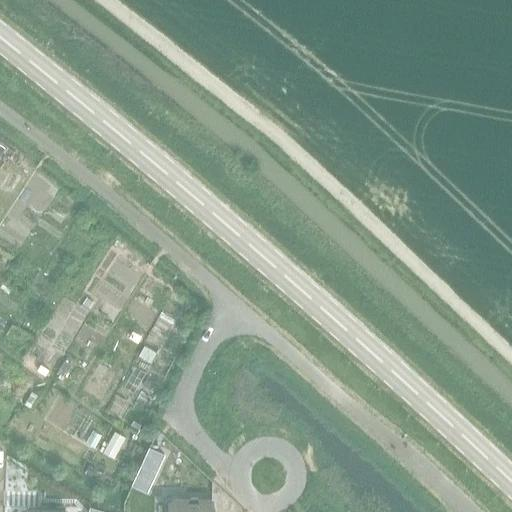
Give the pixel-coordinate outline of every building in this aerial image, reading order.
[(85,297),(81,303),(87,307),(91,301),(85,297)] [(143,346),(138,355),(150,362),(155,352),(143,346)] [(63,360),(57,371),(63,375),(70,365),(63,360)] [(40,363),(37,369),(45,373),(48,368),(40,363)] [(132,420),(127,429),(135,433),(140,424),(132,420)] [(113,458),(125,437),(114,431),(102,452),(113,458)] [(88,463),(84,471),(91,475),(95,467),(88,463)] [(166,497),(165,511),(211,511),(212,498),(166,497)]
